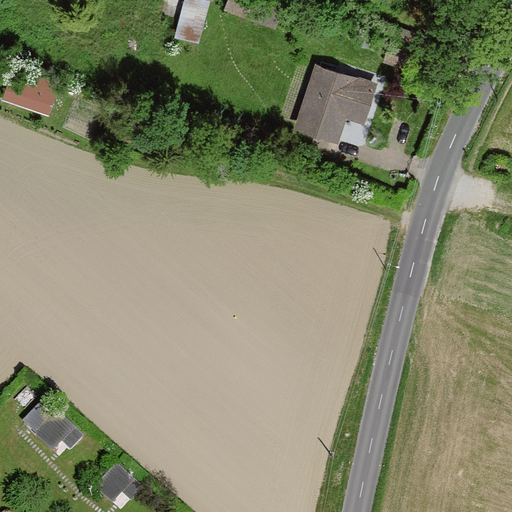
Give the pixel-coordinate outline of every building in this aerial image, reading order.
[(186,0),(179,32),(202,37),(211,0),(186,0)] [(275,24),(282,5),(267,0),(230,0),(228,8),(275,24)] [(504,0),(468,0),(468,1),(493,17),(504,0)] [(441,76),(446,60),(413,48),(407,65),(441,76)] [(374,84),(319,66),(300,125),(337,137),(345,112),(363,118),(374,84)] [(53,95),(25,85),(20,99),(48,109),(53,95)] [(168,122),(146,113),(142,122),(156,127),(157,125),(166,128),(168,122)] [(73,428),(60,415),(39,436),(53,449),(73,428)] [(133,479),(119,466),(99,488),(113,502),(133,479)]
